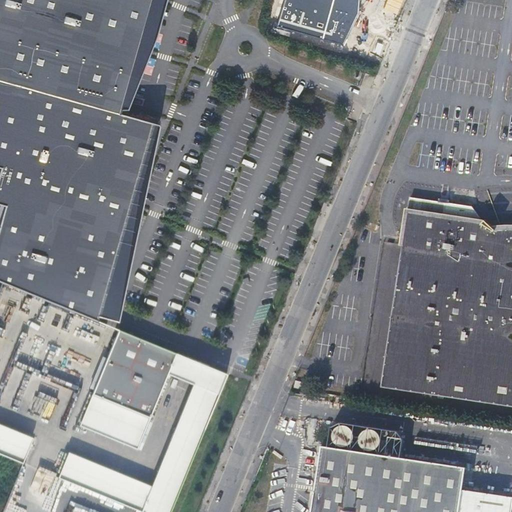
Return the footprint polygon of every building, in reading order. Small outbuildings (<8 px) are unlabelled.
[(0,0),(0,209),(1,209),(0,214),(0,282),(95,321),(151,120),(119,111),(150,0),(0,0)] [(286,0),(278,26),(344,46),(358,15),(358,0),(286,0)] [(511,234),(511,235),(504,230),(496,224),(489,216),(485,220),(449,214),(451,200),(414,194),(385,382),(511,402),(511,234)] [(173,353),(116,330),(90,393),(148,418),(164,375),(173,353)] [(184,358),(173,353),(164,375),(189,385),(149,486),(65,453),(55,477),(140,511),(168,511),(224,375),(189,360),(184,358)] [(148,418),(90,393),(78,425),(135,449),(148,418)] [(511,511),(511,492),(464,485),(468,463),(402,453),(405,435),(399,426),(342,418),(333,423),(329,442),(323,441),(312,511),(511,511)] [(31,437),(0,425),(0,455),(22,464),(31,437)] [(474,482),(488,485),(490,472),(476,470),(474,482)]
